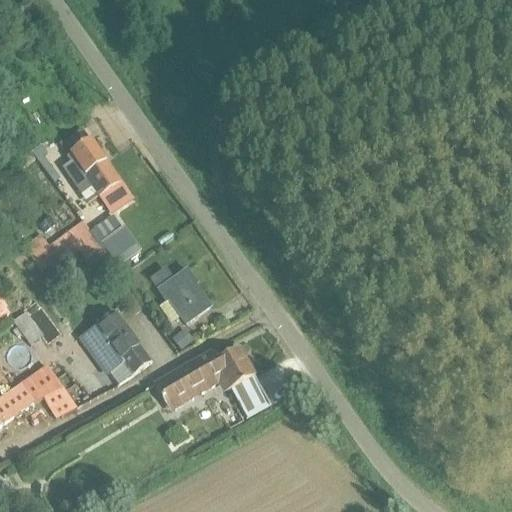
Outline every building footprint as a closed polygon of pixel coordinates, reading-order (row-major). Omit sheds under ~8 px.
[(70,157),(91,143),(83,132),(61,147),(69,159),(70,158),(70,157)] [(70,158),(69,159),(67,160),(70,166),(64,170),(88,207),(100,199),(111,215),(131,202),(106,165),(91,143),(70,157),(70,158)] [(0,182),(25,168),(21,162),(10,168),(9,166),(5,168),(7,170),(0,173),(0,182)] [(57,216),(70,224),(76,214),(64,206),(57,216)] [(39,239),(24,250),(44,278),(78,254),(85,263),(97,254),(101,260),(105,257),(82,224),(48,248),(42,241),(57,230),(49,219),(33,230),(39,239)] [(124,233),(102,249),(118,272),(140,256),(124,233)] [(150,284),(157,294),(165,306),(159,311),(171,328),(180,322),(184,329),(210,311),(194,289),(196,287),(187,275),(174,284),(166,273),(150,284)] [(0,327),(9,320),(0,307),(0,327)] [(26,315),(14,324),(36,358),(43,352),(37,344),(44,339),(26,315)] [(122,368),(132,381),(153,365),(116,315),(78,342),(105,380),(122,368)] [(180,353),(193,343),(185,332),(172,343),(180,353)] [(270,409),(238,352),(218,363),(214,354),(213,353),(186,368),(154,388),(171,417),(218,389),(223,397),(230,393),(246,423),(270,409)] [(0,429),(37,404),(44,404),(56,422),(75,412),(77,411),(46,369),(45,370),(0,401),(0,429)]
